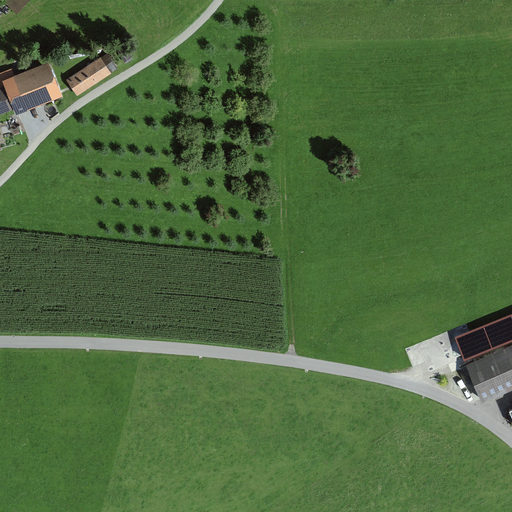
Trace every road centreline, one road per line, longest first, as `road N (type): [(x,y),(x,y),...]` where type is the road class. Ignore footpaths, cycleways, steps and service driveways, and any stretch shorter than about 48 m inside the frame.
road 1 (unclassified): [(0,343),(220,351),(369,376),(445,397),(511,440)]
road 2 (track): [(217,0),(193,30),(53,125)]
